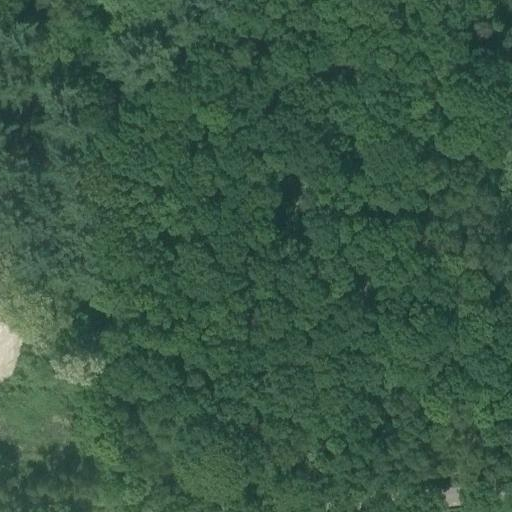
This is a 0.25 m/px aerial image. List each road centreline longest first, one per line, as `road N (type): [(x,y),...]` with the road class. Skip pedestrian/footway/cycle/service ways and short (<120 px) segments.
road 1 (unclassified): [(335,511),(511,495)]
road 2 (track): [(313,372),(357,510)]
